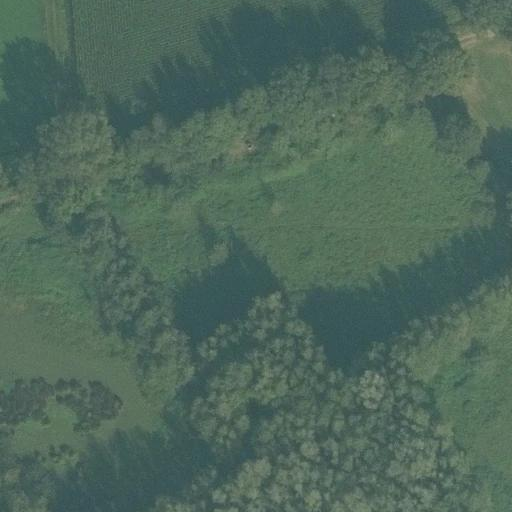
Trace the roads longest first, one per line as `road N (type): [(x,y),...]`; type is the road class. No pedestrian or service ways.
road 1 (track): [(511,32),(147,139),(68,151)]
road 2 (track): [(54,0),(68,151)]
